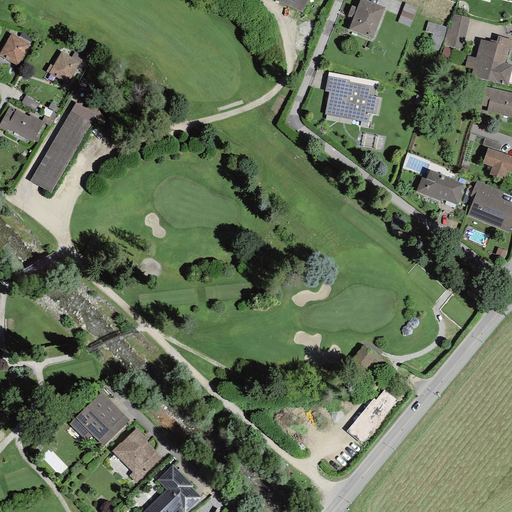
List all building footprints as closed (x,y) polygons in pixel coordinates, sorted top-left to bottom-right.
[(307,0),(273,0),(302,13),(307,0)] [(385,8),(365,0),(360,0),(357,8),(353,18),(348,29),(373,39),(385,8)] [(398,21),(411,26),(419,6),(406,1),(398,21)] [(353,18),(357,8),(351,6),(347,16),(353,18)] [(464,40),(470,18),(453,14),(450,29),(447,29),(444,44),(460,48),(462,40),(464,40)] [(446,27),(428,22),(425,32),(433,34),(443,37),(446,27)] [(443,37),(433,34),(428,48),(439,51),(443,37)] [(12,36),(1,55),(16,63),(27,44),(12,36)] [(511,45),(511,39),(498,36),(496,41),(491,40),(490,42),(480,39),(475,58),(467,55),(464,67),(473,69),(471,76),(507,86),(511,67),(511,64),(505,62),(508,50),(511,51),(511,45)] [(453,50),(444,47),(441,55),(449,59),(453,50)] [(67,81),(78,62),(63,52),(51,72),(67,81)] [(329,72),(328,76),(349,80),(349,82),(375,87),(377,87),(378,82),(329,72)] [(375,87),(349,82),(349,80),(328,76),(325,91),(329,92),(325,114),(367,123),(369,113),(376,114),(379,98),(373,97),(375,87)] [(511,117),(511,92),(484,86),(480,105),(487,107),(486,112),(511,117)] [(31,178),(32,185),(50,195),(97,116),(75,103),(31,178)] [(33,127),(9,112),(0,127),(0,132),(4,136),(7,131),(31,146),(41,128),(34,124),(33,127)] [(499,151),(501,144),(484,138),(482,145),(499,151)] [(511,173),(511,156),(487,148),(482,163),(492,166),(489,174),(504,180),(507,172),(511,173)] [(463,184),(429,170),(426,179),(421,177),(415,191),(441,201),(441,199),(457,206),(463,193),(460,192),(463,184)] [(474,198),(467,215),(508,233),(511,222),(511,203),(501,199),(504,192),(476,181),(470,196),(474,198)] [(506,251),(498,248),(495,255),(503,258),(506,251)] [(375,355),(363,346),(350,363),(361,372),(375,355)] [(395,400),(383,391),(376,400),(372,397),(346,430),(362,442),(395,400)] [(130,420),(101,392),(75,418),(69,423),(86,441),(92,435),(103,446),(130,420)] [(141,481),(150,473),(164,459),(146,441),(148,439),(149,438),(145,434),(144,435),(136,428),(135,429),(121,443),(120,443),(112,451),(132,472),(128,476),(136,484),(140,480),(141,481)] [(187,511),(202,498),(191,487),(193,486),(173,465),(157,480),(166,490),(142,511),(187,511)]
